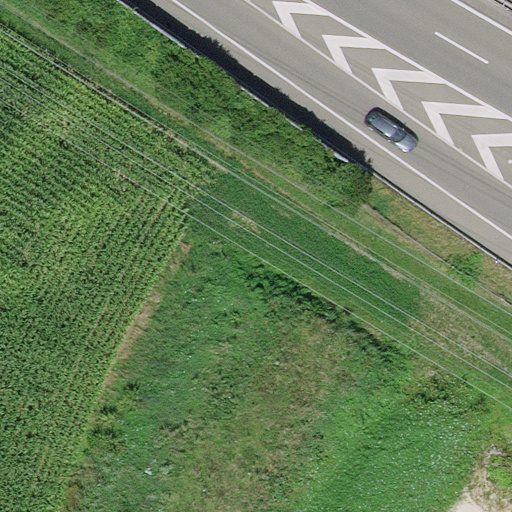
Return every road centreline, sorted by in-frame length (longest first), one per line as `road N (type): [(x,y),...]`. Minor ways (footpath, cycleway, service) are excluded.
road 1 (motorway): [(211,0),(511,217)]
road 2 (motorway): [(379,0),(511,76)]
